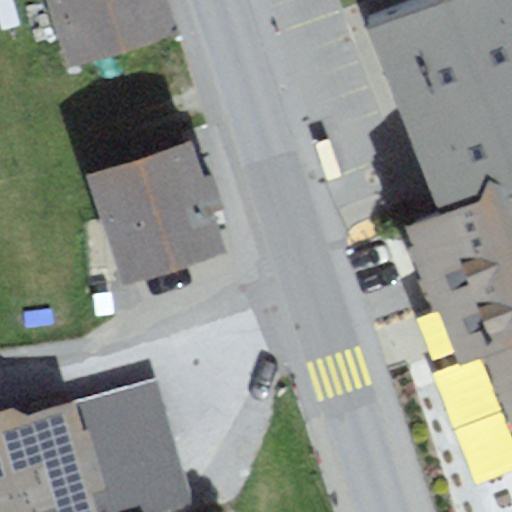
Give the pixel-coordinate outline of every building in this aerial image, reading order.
[(143,0),(50,0),(77,78),(160,49),(143,0)] [(511,436),(511,0),(424,0),(363,25),(436,215),(404,228),(440,333),(450,359),(451,363),(481,356),(511,436)] [(192,142),(86,176),(122,285),(227,251),(192,142)] [(109,511),(155,511),(190,502),(156,379),(79,400),(109,511)] [(0,511),(99,511),(72,405),(16,419),(14,410),(0,412),(0,511)]
